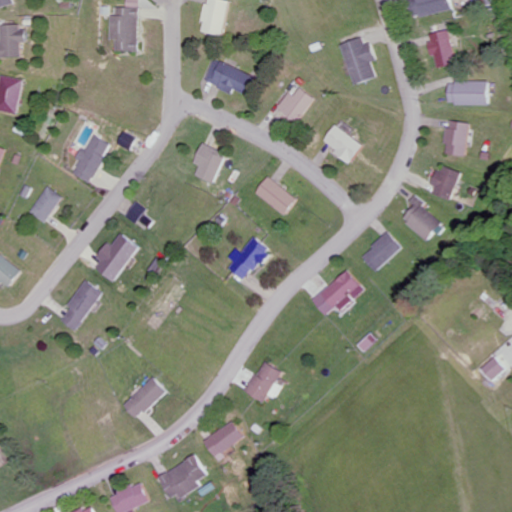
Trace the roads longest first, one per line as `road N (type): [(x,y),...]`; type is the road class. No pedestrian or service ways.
road 1 (residential): [(20,511),(184,427),(283,297),(364,219)]
road 2 (residential): [(172,100),(147,161),(40,295),(17,312),(0,313)]
road 3 (residential): [(364,219),(398,172),(412,115),(386,0)]
road 4 (residential): [(364,219),(278,145),(172,100)]
